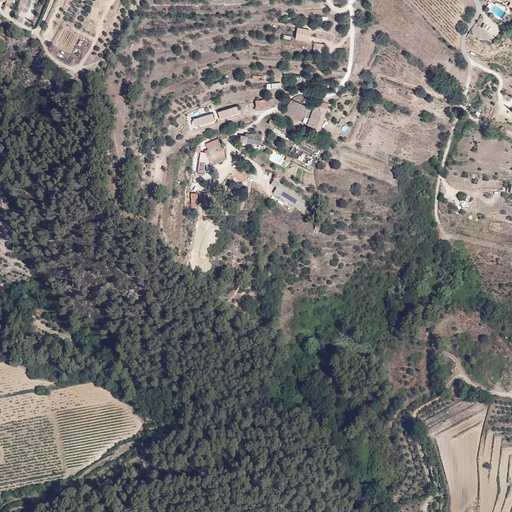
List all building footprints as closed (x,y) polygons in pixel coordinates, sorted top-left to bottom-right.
[(310,31),(297,29),(296,40),(308,42),(310,31)] [(331,90),(335,82),(313,85),(313,87),(309,88),(309,90),(307,90),(307,92),(331,90)] [(311,109),(314,101),(305,98),(302,106),(311,109)] [(269,109),(267,101),(250,104),(250,110),(251,112),(269,109)] [(318,135),(327,105),(314,101),(311,110),(288,103),(283,108),(284,108),(303,114),(300,125),(299,126),(313,130),(312,134),(318,135)] [(250,104),(250,103),(239,105),(239,111),(250,110),(250,104)] [(300,125),(303,114),(284,108),(283,119),(300,125)] [(215,126),(235,120),(233,111),(212,118),(215,126)] [(210,128),(208,120),(188,127),(190,135),(210,128)] [(287,127),(282,124),(279,123),(278,124),(277,128),(275,132),(284,136),(284,134),(287,127)] [(286,145),(290,137),(284,134),(284,136),(275,132),(272,138),(286,145)] [(216,149),(211,133),(198,138),(200,143),(196,144),(200,155),(215,149),(216,149)] [(244,137),(243,143),(263,147),(264,142),(265,139),(263,138),(263,136),(258,134),(258,135),(254,135),(254,136),(248,135),(248,138),(244,137)] [(325,154),(290,137),(286,145),(285,148),(321,163),(325,154)] [(321,163),(285,148),(282,153),(317,170),(321,163)] [(216,153),(215,149),(200,155),(201,158),(216,153)] [(308,199),(276,180),(267,195),(299,214),(308,199)] [(203,193),(204,204),(211,203),(210,193),(203,193)] [(473,215),(470,221),(476,224),(479,219),(473,215)]
